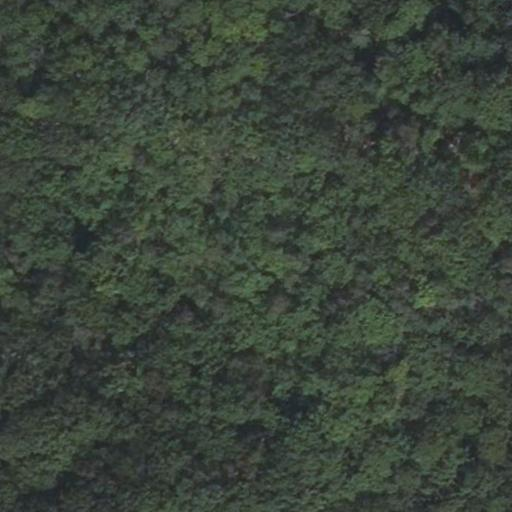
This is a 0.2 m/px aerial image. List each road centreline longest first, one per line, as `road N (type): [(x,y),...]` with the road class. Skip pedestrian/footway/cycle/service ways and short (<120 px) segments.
road 1 (track): [(0,110),(367,148)]
road 2 (track): [(324,0),(367,148)]
road 3 (track): [(511,123),(367,148)]
